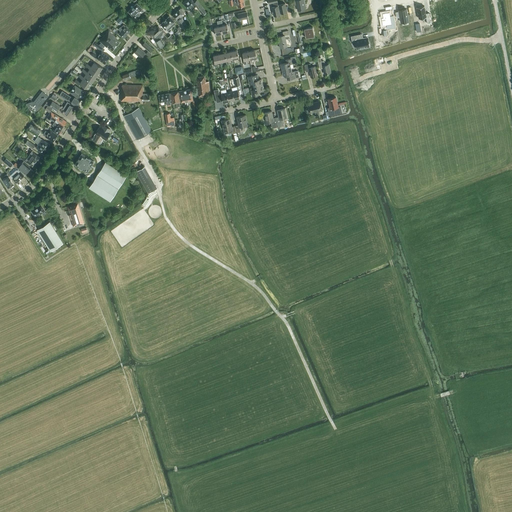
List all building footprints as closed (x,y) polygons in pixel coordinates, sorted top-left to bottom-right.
[(192,0),(188,0),(184,4),(187,8),(186,9),(191,15),(193,15),(194,14),(194,12),(191,9),(197,5),(192,0)] [(298,10),(305,9),(303,0),(296,0),(295,0),(292,0),(293,4),(296,3),(298,10)] [(457,16),(456,12),(464,11),(461,0),(456,0),(454,1),(455,8),(451,9),(453,17),(457,16)] [(481,8),(479,0),(471,0),(472,4),(468,5),(469,15),(474,14),(473,9),(481,8)] [(135,18),(144,10),(137,3),(128,11),(135,18)] [(280,13),(287,12),(285,3),(278,4),(280,13)] [(278,5),(272,7),(274,16),(280,14),(278,5)] [(424,5),(417,7),(419,18),(426,17),(427,23),(431,22),(429,12),(425,13),(424,5)] [(181,16),(182,17),(185,14),(184,13),(185,12),(181,8),(179,9),(172,15),(176,20),(181,16)] [(401,22),(409,20),(407,9),(399,10),(399,11),(396,11),(397,17),(400,16),(401,22)] [(239,20),(248,18),(246,12),(238,13),(239,20)] [(390,15),(389,12),(382,13),(383,17),(381,17),(382,25),(384,25),(389,24),(390,28),(396,27),(395,23),(394,21),(393,15),(390,15)] [(116,21),(120,24),(125,19),(121,15),(116,21)] [(168,31),(176,23),(174,21),(169,16),(160,24),(165,29),(166,29),(168,31)] [(188,26),(182,17),(181,16),(176,20),(183,29),(188,26)] [(222,20),(219,21),(222,33),(228,32),(227,24),(222,25),(222,24),(222,23),(222,20)] [(222,33),(219,21),(217,21),(218,25),(218,24),(219,26),(214,27),(216,35),(222,33)] [(123,38),(131,30),(126,26),(124,24),(120,28),(118,29),(121,31),(119,34),(123,38)] [(160,36),(164,31),(163,29),(162,30),(158,26),(150,33),(155,37),(158,40),(156,42),(160,47),(164,44),(161,39),(162,38),(160,36)] [(306,38),(315,36),(313,27),(306,28),(304,32),(306,38)] [(112,51),(120,42),(115,38),(116,37),(109,31),(100,41),(107,47),(108,46),(112,51)] [(285,35),(289,34),(288,31),(283,32),(284,35),(278,37),(280,48),(287,46),(285,35)] [(173,43),(176,40),(171,34),(168,37),(173,43)] [(359,34),(351,36),(352,41),(355,40),(357,48),(366,47),(370,47),(369,43),(368,43),(367,37),(360,39),(359,34)] [(150,52),(153,48),(145,41),(142,45),(150,52)] [(145,52),(139,47),(134,52),(133,54),(137,57),(138,55),(141,58),(145,52)] [(250,59),(249,59),(250,63),(252,62),(252,58),(257,57),(255,50),(248,51),(250,59)] [(105,63),(110,57),(102,51),(99,55),(94,51),(91,55),(96,58),(97,57),(105,63)] [(281,64),(282,70),(291,68),(290,64),(296,63),(295,56),(290,57),(291,58),(286,60),(286,63),(281,64)] [(320,57),(317,58),(320,69),(323,68),(324,74),(331,72),(329,64),(325,65),(324,62),(322,62),(320,57)] [(86,66),(90,68),(90,67),(99,73),(102,68),(94,62),(91,66),(87,63),(86,66)] [(310,63),(304,65),(306,71),(309,71),(311,77),(317,76),(315,66),(311,67),(310,63)] [(90,67),(90,68),(88,72),(83,69),(82,71),(86,74),(87,73),(95,78),(99,73),(90,67)] [(292,72),(291,68),(282,70),(283,76),(286,75),(287,80),(299,77),(297,70),(292,72)] [(138,69),(135,71),(122,75),(124,80),(140,74),(138,69)] [(87,73),(86,74),(84,77),(80,74),(78,76),(83,79),(83,78),(91,84),(95,78),(87,73)] [(263,84),(261,79),(259,79),(257,75),(247,77),(249,84),(253,83),(254,86),(263,84)] [(198,96),(210,95),(209,81),(206,82),(205,76),(196,77),(197,86),(198,96)] [(88,89),(91,84),(83,78),(83,79),(80,82),(76,79),(75,81),(79,84),(80,83),(88,89)] [(121,101),(138,101),(138,100),(149,100),(149,95),(148,95),(148,94),(143,93),(143,85),(122,84),(122,89),(121,89),(121,101)] [(263,84),(254,86),(254,90),(251,90),(252,96),(259,94),(258,91),(264,90),(263,84)] [(81,99),(86,92),(75,85),(70,92),(81,99)] [(187,101),(193,100),(191,89),(179,91),(181,102),(185,102),(186,105),(188,104),(187,101)] [(232,91),(234,100),(240,99),(238,90),(232,91)] [(39,107),(48,96),(42,91),(33,102),(32,101),(26,103),(25,105),(32,111),(37,105),(39,107)] [(77,105),(81,99),(75,96),(73,98),(62,91),(60,95),(65,99),(66,98),(71,101),(71,102),(77,105)] [(176,107),(180,106),(179,102),(180,102),(178,91),(170,93),(172,104),(176,103),(176,107)] [(167,105),(171,104),(170,100),(169,93),(159,95),(160,102),(166,101),(167,105)] [(328,116),(340,113),(341,111),(340,106),(338,107),(336,97),(332,98),(331,98),(328,99),(330,107),(326,108),(328,116)] [(57,111),(60,106),(53,101),(49,106),(57,111)] [(308,104),(309,107),(306,108),(306,109),(306,112),(308,113),(310,113),(314,112),(315,115),(319,114),(319,111),(322,110),(320,101),(315,102),(316,103),(308,104)] [(70,116),(76,107),(67,102),(63,109),(66,111),(65,112),(70,116)] [(153,133),(152,131),(139,108),(124,116),(137,139),(149,132),(151,134),(153,133)] [(276,118),(278,127),(284,125),(282,118),(287,117),(285,108),(277,110),(279,117),(276,118)] [(51,111),(47,117),(54,121),(52,125),(55,127),(53,130),(58,134),(64,126),(57,122),(58,121),(53,118),(55,114),(51,111)] [(272,128),(278,127),(276,118),(273,118),(272,111),(264,113),(266,122),(271,121),(272,128)] [(167,126),(175,124),(174,117),(170,118),(170,113),(165,114),(166,121),(167,126)] [(67,121),(55,114),(53,118),(58,121),(57,122),(64,126),(67,121)] [(243,126),(247,125),(245,115),(237,117),(239,125),(236,125),(237,132),(244,131),(243,126)] [(230,134),(236,133),(235,126),(231,126),(230,118),(222,120),(225,133),(229,132),(230,134)] [(110,134),(113,129),(107,125),(104,130),(110,134)] [(38,135),(41,131),(34,126),(31,130),(38,135)] [(104,135),(106,132),(100,129),(94,139),(99,143),(102,137),(103,138),(105,135),(104,135)] [(46,136),(45,136),(53,142),(58,135),(50,130),(48,132),(45,130),(43,134),(46,136)] [(44,141),(42,139),(40,138),(36,142),(38,144),(36,147),(38,149),(43,153),(50,144),(45,140),(44,141)] [(35,145),(28,140),(25,143),(32,148),(35,145)] [(39,157),(39,156),(34,152),(34,153),(32,151),(26,158),(21,154),(19,156),(22,158),(21,159),(27,163),(27,162),(33,166),(37,160),(38,159),(39,158),(39,157)] [(87,171),(94,161),(82,153),(75,164),(87,171)] [(25,174),(31,168),(23,161),(20,166),(15,162),(13,165),(18,168),(25,174)] [(127,175),(105,162),(89,187),(110,201),(127,175)] [(145,166),(136,171),(148,193),(157,188),(145,166)] [(14,172),(20,179),(24,175),(20,170),(19,170),(18,169),(17,170),(16,169),(14,172)] [(16,182),(20,179),(14,172),(10,175),(13,178),(12,178),(16,182)] [(14,184),(8,176),(7,174),(4,176),(5,178),(3,179),(8,188),(14,184)] [(84,223),(78,203),(68,206),(74,226),(84,223)] [(41,204),(31,210),(35,217),(42,213),(43,215),(45,213),(44,212),(45,211),(41,204)] [(37,230),(50,251),(63,243),(50,222),(37,230)]
